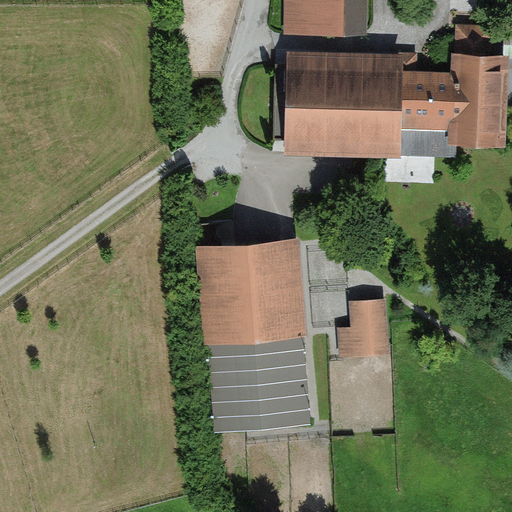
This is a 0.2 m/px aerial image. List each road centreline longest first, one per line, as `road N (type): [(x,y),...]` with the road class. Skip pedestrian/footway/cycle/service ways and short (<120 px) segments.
road 1 (track): [(511,373),(363,268),(349,248),(338,173),(272,168),(209,136)]
road 2 (track): [(256,0),(223,114),(209,136),(0,288)]
road 3 (track): [(245,43),(371,44),(386,26),(387,0)]
